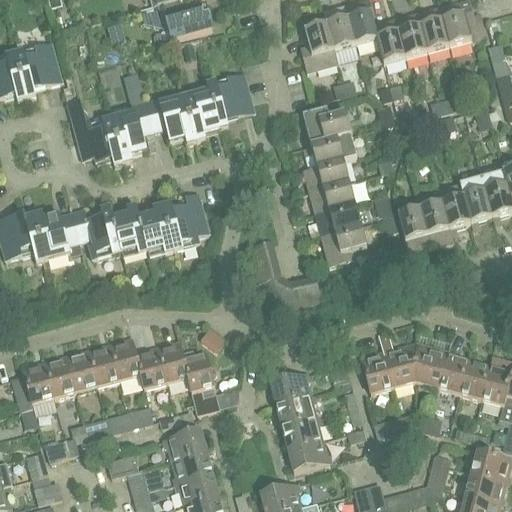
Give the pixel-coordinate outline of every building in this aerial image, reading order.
[(60,0),(53,0),(48,2),(50,13),(63,10),(60,0)] [(148,0),(152,11),(191,1),(193,0),(148,0)] [(206,10),(195,13),(191,1),(152,11),(140,14),(144,28),(162,33),(167,31),(170,45),(212,34),(206,10)] [(486,43),(481,26),(475,28),(469,5),(437,13),(448,53),(486,43)] [(367,6),(343,12),(353,52),(376,46),(377,45),(373,30),(374,30),(367,6)] [(322,17),(326,31),(333,57),(334,57),(353,52),(343,12),(322,17)] [(437,13),(416,19),(426,59),(448,53),(437,13)] [(416,19),(394,24),(401,48),(405,64),(426,59),(416,19)] [(394,24),(374,30),(373,30),(377,45),(376,46),(383,70),(405,64),(401,48),(394,24)] [(338,70),(334,57),(333,57),(326,31),(304,37),(308,52),(300,54),(306,78),(338,70)] [(128,34),(115,37),(119,53),(131,50),(128,34)] [(51,49),(14,58),(26,103),(36,101),(34,95),(62,88),(51,49)] [(196,63),(194,51),(193,49),(182,51),(185,65),(196,63)] [(500,51),(489,54),(491,62),(502,59),(500,51)] [(17,106),(26,103),(14,58),(0,62),(0,104),(15,101),(17,106)] [(508,79),(502,59),(491,62),(497,82),(508,79)] [(511,97),(511,95),(508,79),(497,82),(500,91),(502,100),(511,97)] [(62,92),(67,108),(77,105),(70,80),(65,81),(67,91),(62,92)] [(244,80),(243,80),(206,90),(208,95),(219,134),(223,133),(223,134),(228,133),(226,126),(254,119),(244,80)] [(353,86),(342,88),(346,102),(356,99),(353,86)] [(333,91),(336,103),(336,104),(346,102),(342,88),(333,91)] [(399,90),(389,92),(392,106),(403,103),(399,90)] [(379,95),(382,104),(383,108),(392,106),(389,92),(379,95)] [(208,95),(184,102),(196,147),(205,144),(203,138),(219,134),(208,95)] [(511,97),(502,100),(504,110),(503,110),(505,117),(511,114),(511,97)] [(154,137),(146,108),(144,99),(133,102),(136,111),(134,111),(136,117),(111,124),(123,168),(132,166),(131,160),(146,156),(142,140),(154,137)] [(159,105),(146,108),(154,137),(165,134),(169,148),(185,144),(186,149),(196,147),(184,102),(160,108),(159,105)] [(443,120),(453,117),(450,104),(439,106),(443,120)] [(433,122),(443,120),(439,106),(430,109),(433,122)] [(376,114),(379,123),(381,134),(395,131),(389,110),(376,114)] [(473,116),(476,125),(489,121),(487,112),(473,116)] [(303,121),(311,151),(350,141),(344,119),(330,123),(327,114),(303,121)] [(86,131),(83,121),(72,124),(83,167),(95,164),(96,169),(112,165),(113,171),(123,168),(111,124),(86,131)] [(452,121),(442,124),(445,137),(456,134),(452,121)] [(489,121),(476,125),(479,135),(492,132),(489,121)] [(442,124),(432,127),(436,140),(445,137),(442,124)] [(399,136),(402,147),(413,144),(410,133),(399,136)] [(311,151),(317,172),(317,173),(343,166),(343,167),(357,163),(350,141),(311,151)] [(387,156),(399,153),(400,153),(397,141),(384,145),(387,156)] [(402,147),(404,156),(405,160),(417,157),(413,144),(402,147)] [(511,163),(503,166),(501,171),(503,177),(505,184),(511,211),(511,163)] [(302,176),(309,199),(349,188),(343,167),(343,166),(317,173),(317,172),(302,176)] [(381,181),(393,178),(394,177),(391,166),(377,169),(381,181)] [(503,177),(481,183),(492,223),(511,217),(511,211),(505,184),(503,177)] [(481,183),(460,189),(471,229),(492,223),(481,183)] [(309,199),(315,220),(355,209),(349,188),(309,199)] [(437,195),(438,197),(449,235),(449,234),(471,229),(460,189),(437,195)] [(449,235),(438,197),(417,203),(420,215),(419,215),(430,255),(453,248),(449,234),(449,235)] [(171,209),(162,212),(173,255),(199,248),(198,242),(208,239),(198,200),(185,203),(187,211),(173,215),(171,209)] [(379,211),(383,226),(397,222),(394,208),(379,211)] [(315,220),(321,242),(360,230),(355,209),(315,220)] [(128,221),(113,225),(112,225),(122,257),(121,257),(123,263),(147,256),(148,256),(139,224),(136,212),(126,215),(128,221)] [(154,220),(139,224),(148,256),(147,256),(149,262),(173,255),(162,212),(153,214),(154,220)] [(84,215),(71,219),(73,229),(81,257),(79,248),(90,245),(92,252),(88,253),(91,265),(121,257),(122,257),(112,225),(113,225),(110,213),(101,216),(102,222),(87,226),(84,215)] [(398,221),(408,260),(430,255),(419,215),(398,221)] [(42,218),(31,221),(44,265),(70,258),(70,260),(81,257),(73,229),(71,219),(61,222),(60,220),(44,224),(42,218)] [(24,219),(0,225),(0,243),(6,265),(33,258),(36,268),(44,265),(31,221),(25,223),(24,219)] [(387,240),(397,237),(394,224),(383,227),(387,240)] [(367,253),(360,230),(321,242),(329,272),(354,266),(351,258),(367,253)] [(408,275),(405,267),(405,265),(386,270),(389,280),(408,275)] [(200,346),(216,358),(226,345),(210,332),(200,346)] [(378,340),(383,356),(393,394),(415,388),(415,347),(392,354),(390,344),(387,345),(385,338),(378,340)] [(111,349),(110,350),(110,352),(120,387),(139,382),(141,381),(135,361),(131,344),(124,346),(125,348),(111,351),(111,349)] [(158,353),(157,353),(157,355),(167,390),(187,385),(187,384),(182,364),(178,347),(171,349),(172,351),(159,355),(158,353)] [(415,388),(438,394),(448,357),(415,347),(415,388)] [(89,355),(87,356),(88,357),(97,393),(120,387),(110,352),(110,350),(102,352),(103,354),(89,357),(89,355)] [(150,357),(135,361),(141,381),(139,382),(143,396),(167,390),(157,355),(157,353),(150,355),(150,357)] [(68,361),(66,361),(76,398),(97,393),(88,357),(87,356),(81,357),(81,360),(68,363),(68,361)] [(361,365),(370,399),(371,400),(393,394),(383,356),(376,358),(376,361),(361,365)] [(438,394),(460,400),(469,363),(448,357),(438,394)] [(187,385),(196,421),(220,415),(216,400),(204,403),(202,395),(214,392),(211,382),(216,378),(214,371),(208,370),(205,358),(182,364),(187,384),(187,385)] [(45,367),(44,367),(44,369),(54,404),(76,398),(66,361),(59,363),(60,366),(46,369),(45,367)] [(460,400),(481,406),(490,369),(469,363),(460,400)] [(22,375),(31,410),(54,404),(44,369),(44,367),(37,369),(37,371),(22,375)] [(332,383),(349,379),(346,368),(329,373),(332,383)] [(481,406),(503,411),(511,378),(511,375),(490,369),(481,406)] [(511,378),(503,411),(499,424),(511,427),(511,378)] [(307,379),(270,389),(276,412),(313,401),(310,401),(307,388),(309,387),(307,379)] [(357,412),(353,397),(344,400),(348,415),(357,412)] [(276,412),(281,433),(319,423),(319,422),(316,423),(312,409),(315,408),(313,401),(276,412)] [(140,414),(145,431),(154,429),(149,412),(140,414)] [(362,429),(357,412),(348,415),(352,432),(362,429)] [(178,431),(194,426),(192,417),(175,421),(178,431)] [(110,440),(119,438),(115,421),(105,424),(110,440)] [(161,435),(178,431),(175,421),(159,426),(161,435)] [(423,421),(419,436),(419,437),(428,439),(433,423),(423,421)] [(281,433),(287,455),(322,445),(318,431),(321,430),(319,423),(281,433)] [(399,423),(393,424),(391,425),(395,441),(403,439),(399,423)] [(442,426),(433,423),(428,439),(437,442),(442,426)] [(102,443),(110,440),(105,424),(97,426),(102,443)] [(381,427),(374,429),(373,429),(377,446),(385,444),(381,427)] [(349,449),(365,445),(366,444),(363,434),(347,439),(349,449)] [(457,434),(455,444),(470,448),(473,438),(457,434)] [(201,437),(163,446),(165,453),(168,453),(172,467),(206,458),(201,437)] [(489,442),(473,438),(470,448),(487,452),(489,442)] [(78,460),(75,449),(74,443),(64,446),(69,463),(78,460)] [(326,460),(322,445),(287,455),(293,478),(331,468),(329,459),(326,460)] [(62,464),(69,463),(64,446),(57,447),(62,464)] [(26,462),(28,471),(44,467),(42,458),(26,462)] [(173,483),(175,490),(212,480),(206,458),(172,467),(176,483),(173,483)] [(511,467),(477,458),(471,481),(506,490),(508,491),(510,483),(508,483),(511,467)] [(434,460),(431,471),(448,475),(451,465),(434,460)] [(130,461),(122,463),(106,467),(111,484),(127,480),(143,475),(143,473),(135,476),(130,461)] [(446,484),(448,475),(431,471),(429,480),(446,484)] [(146,484),(129,489),(133,502),(148,497),(149,497),(163,493),(158,473),(144,477),(146,484)] [(144,477),(143,475),(127,480),(129,489),(146,484),(144,477)] [(179,496),(183,511),(218,501),(212,480),(175,490),(177,497),(179,496)] [(471,481),(466,502),(500,511),(502,511),(504,505),(502,504),(506,490),(471,481)] [(58,489),(33,495),(38,511),(62,505),(58,489)] [(380,489),(366,493),(371,511),(384,511),(383,504),(384,504),(384,502),(380,489)] [(261,500),(264,511),(301,511),(298,498),(301,497),(298,490),(261,500)] [(0,511),(9,511),(9,507),(6,508),(2,493),(5,492),(2,493),(2,492),(0,492),(0,511)] [(371,511),(366,493),(354,496),(357,511),(371,511)] [(413,495),(405,497),(409,511),(414,511),(417,511),(413,495)] [(247,511),(244,499),(235,502),(237,511),(247,511)] [(394,511),(392,500),(384,502),(384,504),(383,504),(384,511),(394,511)] [(220,511),(218,501),(183,511),(220,511)] [(462,511),(499,511),(500,511),(466,502),(462,511)]
